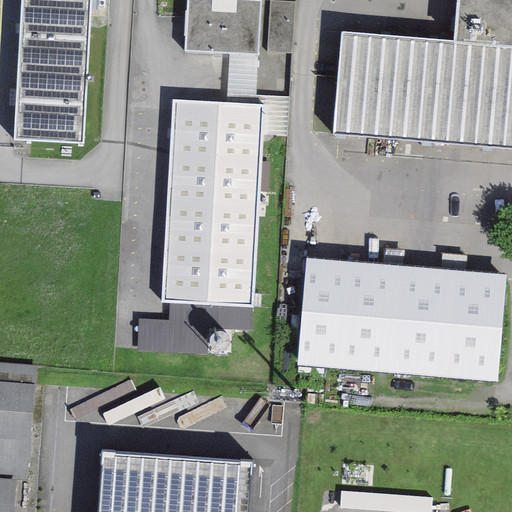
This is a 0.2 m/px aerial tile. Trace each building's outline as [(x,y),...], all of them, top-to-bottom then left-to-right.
[(83,144),(88,0),(21,0),(13,140),(83,144)] [(260,0),(187,0),(184,52),(229,54),(257,56),(260,0)] [(511,0),(456,0),(453,41),(341,32),(333,135),(511,148),(511,0)] [(295,2),(270,1),(267,52),(291,54),(295,2)] [(255,96),(257,56),(229,54),(226,103),(261,106),(259,135),(287,137),(289,98),(255,96)] [(226,103),(173,101),(162,304),(169,304),(251,308),(259,135),(261,106),(226,103)] [(506,276),(305,259),(296,365),(497,383),(506,276)] [(250,331),(251,308),(169,304),(168,321),(138,320),(136,352),(207,355),(209,329),(250,331)] [(36,365),(0,362),(0,479),(15,481),(27,481),(36,365)] [(97,511),(247,511),(251,460),(102,449),(97,511)] [(0,511),(12,511),(15,481),(0,479),(0,511)] [(344,491),(344,509),(435,511),(435,494),(344,491)]
